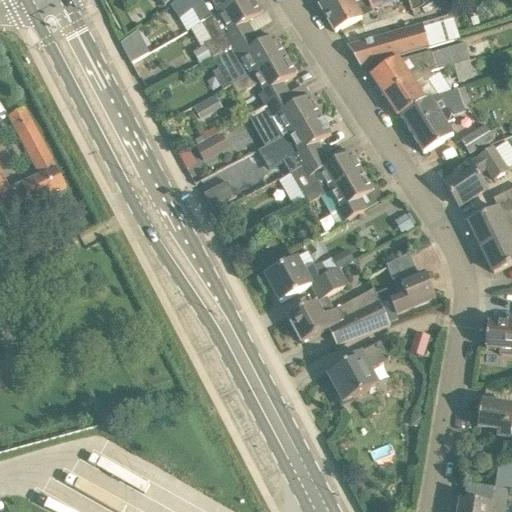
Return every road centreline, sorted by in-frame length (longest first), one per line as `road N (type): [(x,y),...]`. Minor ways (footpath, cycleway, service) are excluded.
road 1 (primary): [(321,511),(44,0)]
road 2 (residential): [(431,511),(461,328),(450,250),(291,0)]
